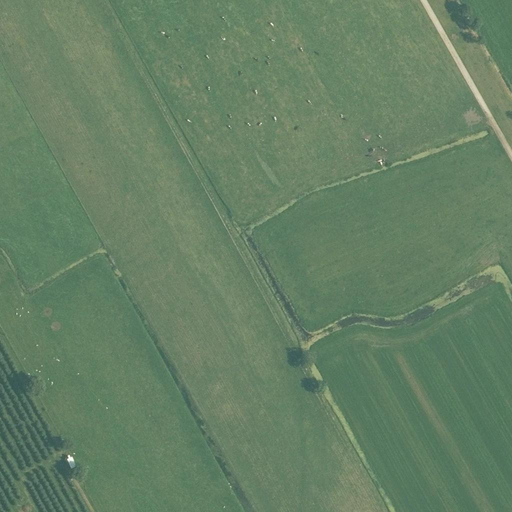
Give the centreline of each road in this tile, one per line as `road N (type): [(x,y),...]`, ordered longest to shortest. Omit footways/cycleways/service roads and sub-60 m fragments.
road 1 (track): [(99,0),(383,511)]
road 2 (track): [(511,157),(422,0)]
